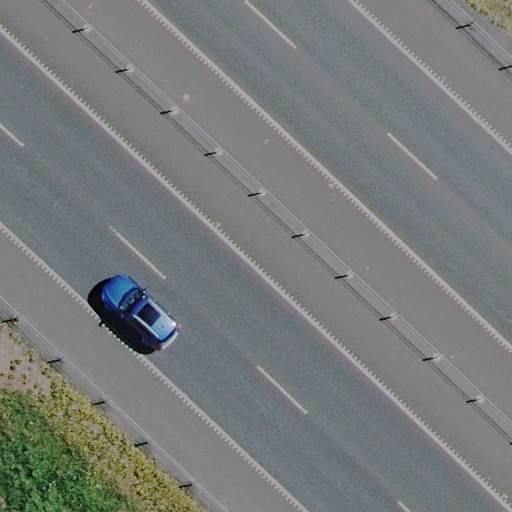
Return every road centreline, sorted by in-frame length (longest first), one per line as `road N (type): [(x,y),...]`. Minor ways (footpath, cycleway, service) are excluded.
road 1 (motorway): [(372,511),(0,151)]
road 2 (motorway): [(259,0),(511,236)]
